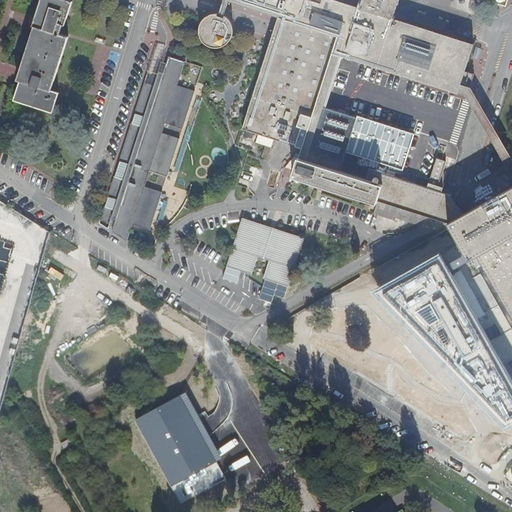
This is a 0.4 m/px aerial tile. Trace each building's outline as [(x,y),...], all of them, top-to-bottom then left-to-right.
[(72,1),(68,0),(42,0),(36,18),(33,26),(38,28),(36,31),(24,69),(14,98),(53,111),(60,92),(52,89),(70,36),(61,33),(62,30),(64,23),(65,24),(72,1)] [(229,0),(223,0),(220,13),(222,14),(225,15),(229,0)] [(229,0),(261,10),(279,16),(242,127),(258,132),(255,140),(271,146),(274,138),(302,147),(299,157),(298,157),(297,160),(292,175),(376,202),(372,213),(393,220),(394,217),(417,225),(429,218),(438,220),(446,223),(461,215),(453,196),(445,193),(438,191),(439,186),(445,169),(447,162),(438,159),(430,182),(428,187),(370,168),(366,179),(342,171),(348,152),(359,120),(323,108),(339,56),(403,76),(457,93),(459,85),(472,44),(392,19),(398,0),(229,0)] [(230,41),(233,35),(234,28),(232,22),(228,17),(225,15),(222,14),(220,13),(216,13),(209,15),(204,19),(201,25),(200,31),(202,37),(206,43),(212,46),(218,47),(225,45),(230,41)] [(155,85),(144,81),(100,222),(108,228),(112,216),(116,218),(112,231),(127,240),(132,224),(151,229),(163,192),(145,186),(150,170),(168,176),(179,138),(162,132),(165,123),(182,128),(193,94),(194,90),(178,85),(185,61),(170,56),(164,72),(159,71),(155,85)] [(185,61),(178,85),(194,90),(197,82),(202,67),(185,61)] [(206,85),(197,82),(194,90),(193,94),(202,97),(206,85)] [(459,85),(457,93),(465,95),(511,177),(511,160),(470,88),(459,85)] [(359,120),(348,152),(403,170),(413,132),(364,117),(360,116),(359,120)] [(179,138),(182,128),(165,123),(162,132),(179,138)] [(168,176),(150,170),(145,186),(163,192),(168,176)] [(511,186),(461,215),(446,223),(463,253),(447,263),(451,271),(475,258),(511,323),(511,186)] [(269,226),(242,217),(241,222),(226,265),(239,269),(251,273),(257,257),(267,260),(262,276),(286,285),(302,237),(275,228),(273,234),(270,233),(267,232),(269,226)] [(28,220),(23,229),(31,233),(36,224),(28,220)] [(441,252),(373,289),(506,428),(511,424),(511,380),(451,271),(447,263),(441,252)] [(181,395),(136,419),(182,504),(227,479),(181,395)] [(463,440),(450,432),(445,445),(457,451),(463,440)]
